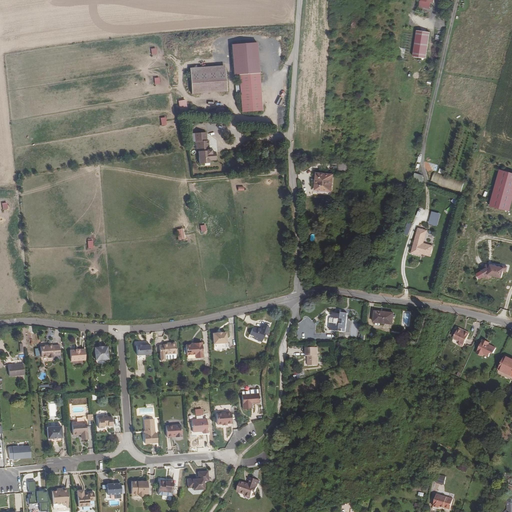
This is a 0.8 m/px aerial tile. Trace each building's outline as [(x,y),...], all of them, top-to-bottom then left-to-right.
[(417,30),(413,57),(426,59),(430,32),(417,30)] [(239,75),(259,73),(257,42),(232,44),(234,75),(239,75)] [(189,68),(190,74),(225,71),(225,65),(189,68)] [(225,71),(190,74),(191,94),(227,92),(225,71)] [(239,75),(242,112),(262,111),(259,73),(239,75)] [(178,101),(180,113),(188,112),(185,100),(178,101)] [(196,142),(197,142),(198,149),(199,164),(210,163),(209,160),(215,160),(215,152),(211,153),(211,150),(209,150),(208,141),(207,141),(206,132),(194,133),(195,142),(196,142)] [(490,206),(509,212),(511,202),(511,173),(501,170),(490,206)] [(318,173),(317,189),(333,191),(334,175),(318,173)] [(431,183),(462,191),(465,182),(434,173),(431,183)] [(413,180),(423,184),(424,180),(423,176),(415,174),(413,180)] [(429,224),(438,226),(441,213),(432,211),(429,224)] [(407,224),(404,233),(409,235),(412,225),(407,224)] [(419,227),(412,252),(421,255),(422,253),(431,255),(434,245),(424,242),(428,230),(419,227)] [(182,228),(176,229),(178,240),(184,238),(182,228)] [(491,278),(491,275),(501,278),(503,272),(504,268),(502,267),(491,264),(490,266),(486,264),(485,268),(482,271),(485,276),(486,278),(489,279),(491,278)] [(485,276),(482,271),(477,274),(480,279),(485,276)] [(374,322),(392,324),(394,313),(375,312),(374,322)] [(330,323),(331,324),(330,330),(343,332),(343,329),(346,329),(348,313),(341,313),(340,314),(339,314),(333,313),(333,318),(331,318),(330,319),(330,323)] [(263,320),(260,329),(253,327),(250,334),(255,336),(254,338),(259,340),(259,339),(263,340),(265,334),(267,335),(270,326),(271,323),(263,320)] [(463,347),(470,333),(465,331),(464,332),(458,329),(452,342),(463,347)] [(213,334),(214,344),(227,343),(226,333),(222,333),(222,332),(217,333),(213,334)] [(483,339),(476,354),(483,357),(484,355),(489,357),(491,353),(493,354),(496,348),(489,345),(489,343),(483,339)] [(176,352),(176,341),(170,342),(170,343),(167,343),(163,344),(164,344),(160,345),(160,354),(161,360),(165,359),(165,358),(175,357),(176,356),(176,352)] [(191,343),(186,344),(187,354),(195,353),(196,357),(203,356),(202,341),(194,342),(194,343),(191,343)] [(141,345),(137,346),(137,361),(144,360),(144,355),(150,355),(150,344),(145,345),(145,346),(141,346),(141,345)] [(45,347),(40,347),(41,357),(48,357),(48,358),(53,358),(53,356),(60,356),(59,345),(52,346),(52,345),(48,345),(48,346),(45,347)] [(99,348),(95,348),(96,365),(109,364),(107,347),(103,347),(103,349),(99,349),(99,348)] [(317,347),(306,348),(306,356),(308,356),(308,358),(309,358),(309,360),(308,360),(309,366),(319,365),(317,347)] [(76,350),(70,351),(71,362),(86,360),(85,350),(81,350),(81,349),(76,349),(76,350)] [(511,380),(511,359),(505,356),(499,370),(503,372),(504,370),(511,373),(511,377),(511,380)] [(8,365),(9,376),(24,375),(23,364),(12,366),(12,365),(8,365)] [(296,379),(302,378),(300,371),(294,373),(296,379)] [(242,392),(243,410),(251,409),(251,404),(259,404),(259,394),(258,390),(249,391),(248,392),(242,392)] [(341,401),(348,399),(346,392),(338,394),(341,401)] [(227,425),(232,424),(231,413),(217,414),(218,425),(223,425),(223,426),(227,426),(227,425)] [(113,426),(112,417),(108,417),(108,415),(103,416),(103,417),(97,418),(98,429),(104,428),(104,426),(113,426)] [(155,434),(154,419),(144,420),(145,431),(145,434),(144,434),(145,444),(157,443),(156,433),(155,434)] [(203,434),(208,434),(207,419),(192,421),(193,432),(203,432),(203,434)] [(88,438),(86,422),(72,423),(73,435),(81,435),(82,438),(88,438)] [(177,438),(183,437),(182,425),(167,427),(168,437),(177,437),(177,438)] [(61,426),(47,427),(48,439),(53,438),(57,438),(62,438),(61,426)] [(31,457),(30,446),(17,447),(17,446),(8,447),(9,459),(13,459),(18,459),(31,457)] [(460,469),(462,465),(460,464),(457,469),(465,473),(466,471),(460,469)] [(208,482),(208,472),(198,473),(198,479),(187,480),(188,486),(193,486),(193,491),(204,490),(203,482),(208,482)] [(437,483),(444,485),(446,477),(438,475),(437,483)] [(37,511),(48,510),(47,491),(42,491),(42,489),(39,490),(35,490),(35,480),(27,480),(28,491),(32,491),(32,493),(28,493),(29,497),(27,497),(28,502),(37,502),(37,511)] [(165,481),(159,480),(158,495),(171,497),(173,481),(168,480),(168,481),(167,482),(165,482),(165,481)] [(240,492),(240,494),(248,497),(249,496),(254,498),(256,494),(258,495),(262,483),(255,480),(252,487),(244,483),(240,492)] [(148,494),(147,481),(131,483),(132,495),(138,494),(138,496),(139,497),(142,497),(144,495),(144,494),(148,494)] [(120,484),(106,485),(107,495),(121,494),(120,484)] [(57,491),(52,491),(53,504),(59,503),(59,506),(63,506),(63,509),(68,508),(67,488),(61,489),(61,491),(57,491)] [(93,492),(87,493),(87,495),(83,495),(83,493),(83,490),(77,491),(78,507),(89,506),(89,501),(94,501),(93,492)] [(440,506),(451,508),(453,497),(437,494),(434,507),(440,508),(440,506)]
